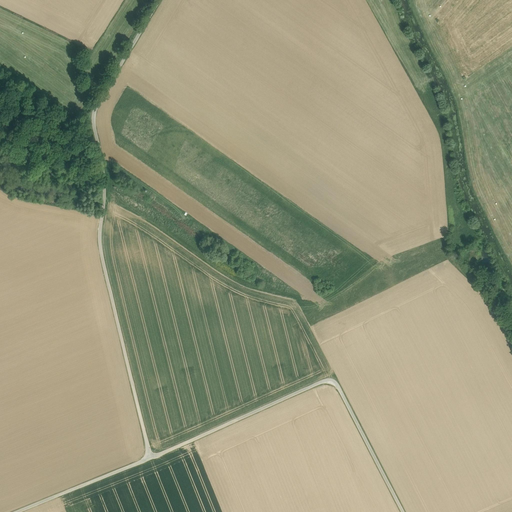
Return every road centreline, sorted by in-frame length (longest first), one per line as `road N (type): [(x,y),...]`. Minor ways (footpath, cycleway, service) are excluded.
road 1 (residential): [(159,0),(91,113),(104,194),(100,252),(150,457)]
road 2 (unclassified): [(403,511),(332,378),(150,457)]
road 3 (unclassified): [(150,457),(15,511)]
road 4 (track): [(511,342),(479,285),(448,256),(447,230)]
